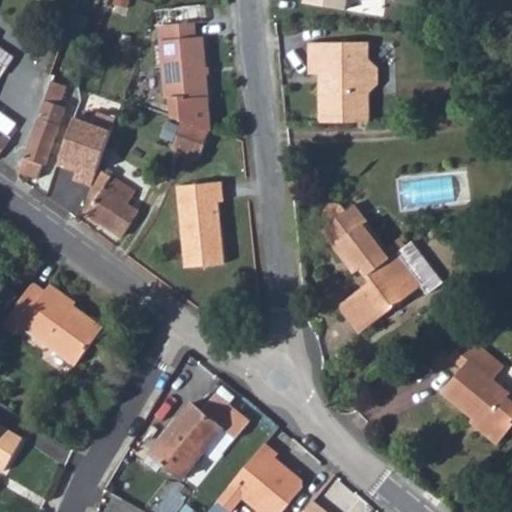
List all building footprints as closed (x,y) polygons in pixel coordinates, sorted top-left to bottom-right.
[(197,17),(196,15),(196,0),(169,0),(140,4),(128,41),(156,38),(161,36),(162,20),(191,17),(197,17)] [(193,31),(191,17),(162,20),(161,36),(156,38),(163,93),(168,92),(173,114),(203,123),(213,126),(201,33),(193,31)] [(59,26),(51,53),(66,58),(75,30),(59,26)] [(314,72),(317,121),(368,116),(365,87),(374,78),(373,61),(362,54),(362,37),(302,40),(303,72),(314,72)] [(0,92),(11,77),(0,69),(0,92)] [(43,81),(15,175),(31,180),(40,154),(44,155),(59,108),(52,105),(57,88),(43,81)] [(69,179),(84,185),(105,116),(90,111),(87,123),(70,118),(57,160),(75,165),(73,171),(69,179)] [(0,151),(18,127),(0,113),(0,151)] [(195,150),(203,123),(173,114),(165,139),(195,150)] [(56,166),(73,171),(75,165),(57,160),(56,166)] [(137,194),(99,172),(85,213),(124,238),(142,214),(131,206),(137,194)] [(218,176),(175,181),(185,262),(224,258),(216,196),(222,195),(218,176)] [(412,306),(426,291),(388,252),(377,263),(371,256),(376,251),(336,211),(331,216),(320,207),(314,207),(307,214),(308,221),(317,229),(310,238),(346,277),(351,270),(362,282),(334,312),(358,336),(403,296),(412,306)] [(32,285),(29,289),(93,338),(98,331),(32,285)] [(93,338),(29,289),(1,325),(12,332),(19,327),(72,367),(93,338)] [(511,433),(511,400),(510,399),(511,395),(511,392),(495,378),(506,364),(468,334),(451,354),(465,365),(446,390),(483,420),(479,425),(505,444),(511,433)] [(214,430),(184,409),(146,459),(177,481),(214,430)] [(0,459),(14,434),(0,425),(0,459)] [(259,447),(215,502),(227,511),(229,511),(240,499),(256,511),(280,511),(300,487),(299,480),(259,447)]
